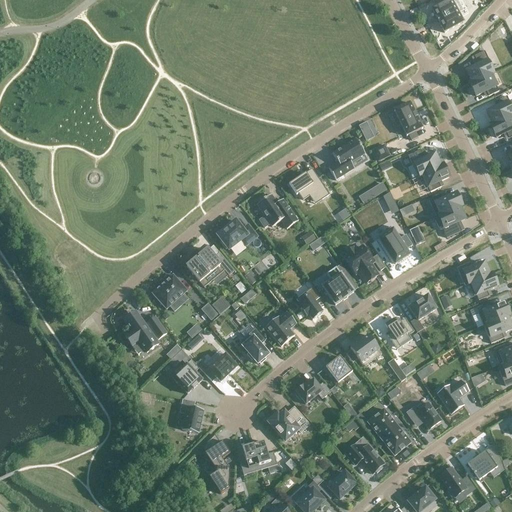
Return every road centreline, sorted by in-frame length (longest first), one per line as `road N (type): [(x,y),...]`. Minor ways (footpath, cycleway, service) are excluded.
road 1 (residential): [(110,333),(98,313),(177,244),(314,142),(432,71)]
road 2 (residential): [(228,415),(314,342),(499,220)]
road 3 (residential): [(359,511),(511,398)]
road 4 (residential): [(499,220),(432,71)]
